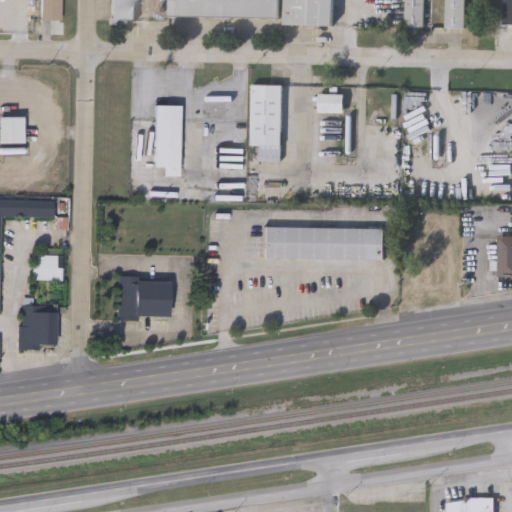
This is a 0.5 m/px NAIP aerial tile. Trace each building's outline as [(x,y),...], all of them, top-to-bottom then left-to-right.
[(60,0),(60,19),(41,19),(41,0),(60,0)] [(169,0),(279,0),(279,17),(169,15),(169,0)] [(334,0),(334,25),(284,24),(284,0),(334,0)] [(405,26),(405,0),(424,0),(424,26),(405,26)] [(445,0),(464,0),(464,27),(445,27),(445,0)] [(511,0),(511,25),(503,25),(503,0),(511,0)] [(250,146),(251,84),(282,85),(281,161),(259,161),(259,146),(250,146)] [(154,167),(154,105),(179,105),(179,175),(162,175),(162,167),(154,167)] [(0,198),(52,199),(52,216),(0,215),(0,198)] [(384,227),(384,258),(263,257),(263,226),(384,227)] [(511,277),(498,277),(498,235),(511,235),(511,277)] [(169,278),(168,318),(116,317),(117,277),(169,278)] [(55,306),(55,342),(39,342),(39,348),(18,347),(19,305),(55,306)] [(492,500),(491,511),(446,511),(447,499),(492,500)]
